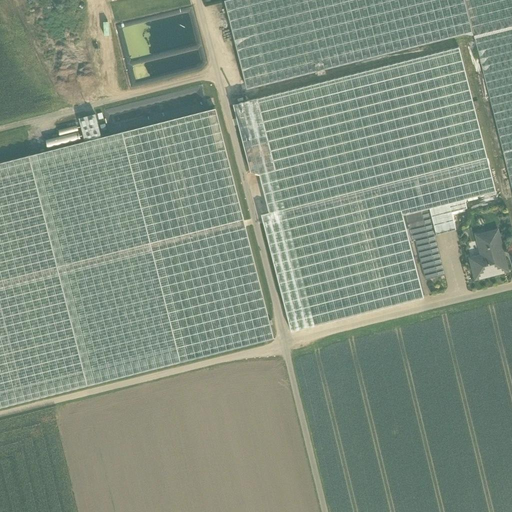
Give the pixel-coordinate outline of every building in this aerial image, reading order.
[(229,0),(224,1),(246,89),(464,34),(473,36),(464,0),(229,0)] [(511,0),(464,0),(473,36),(511,26),(511,0)] [(191,8),(117,26),(132,86),(200,69),(205,63),(191,8)] [(511,26),(473,36),(511,190),(511,26)] [(422,281),(425,280),(415,240),(434,235),(456,230),(452,212),(467,208),(465,200),(491,193),(495,192),(459,48),(234,105),(250,172),(251,172),(292,330),(426,296),(422,281)] [(202,87),(104,112),(109,132),(206,110),(202,87)] [(215,109),(122,133),(180,362),(273,339),(215,109)] [(95,115),(79,119),(85,142),(101,138),(95,115)] [(76,126),(58,130),(60,136),(78,132),(76,126)] [(79,132),(45,140),(48,149),(81,140),(79,132)] [(85,142),(28,156),(87,386),(180,362),(122,133),(101,138),(85,142)] [(0,407),(87,386),(28,156),(0,163),(0,407)] [(498,231),(476,237),(481,256),(476,257),(478,266),(471,268),(474,280),(506,272),(501,253),(503,253),(498,231)] [(434,235),(415,240),(425,280),(444,275),(434,235)] [(469,259),(471,268),(478,266),(476,257),(469,259)]
